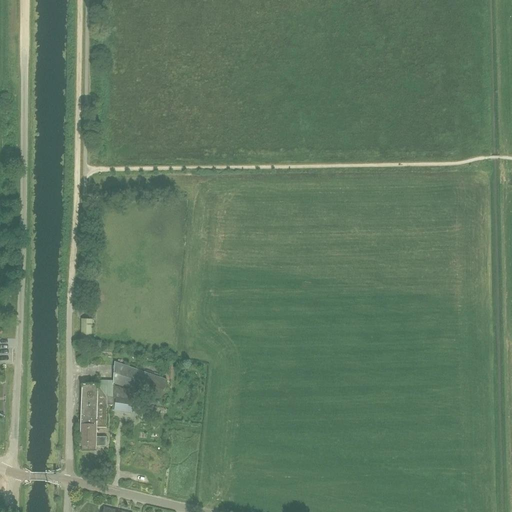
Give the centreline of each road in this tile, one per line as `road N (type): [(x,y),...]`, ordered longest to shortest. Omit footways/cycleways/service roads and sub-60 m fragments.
road 1 (track): [(11,473),(26,0)]
road 2 (track): [(70,301),(77,0)]
road 3 (track): [(67,511),(70,301)]
road 4 (unclassified): [(68,480),(194,511)]
